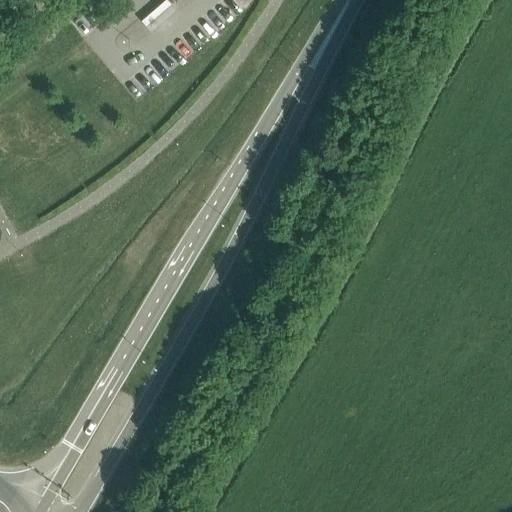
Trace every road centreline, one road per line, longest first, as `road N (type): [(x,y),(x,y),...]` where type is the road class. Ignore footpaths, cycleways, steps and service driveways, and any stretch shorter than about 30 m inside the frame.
road 1 (secondary): [(344,4),(42,511)]
road 2 (secondary): [(73,511),(228,248),(311,88),(344,4)]
